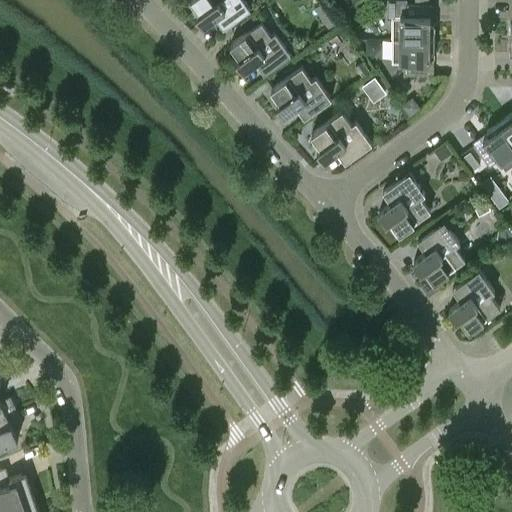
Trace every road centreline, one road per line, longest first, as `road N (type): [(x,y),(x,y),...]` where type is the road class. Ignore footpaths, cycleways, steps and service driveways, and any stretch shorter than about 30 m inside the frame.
road 1 (secondary): [(297,459),(129,230),(0,118)]
road 2 (residential): [(328,211),(139,0)]
road 3 (residential): [(328,211),(449,115),(468,76),(467,0)]
road 4 (residential): [(81,511),(64,385),(0,315)]
road 5 (residential): [(458,372),(328,211)]
road 6 (residential): [(458,372),(335,455)]
road 7 (residential): [(367,494),(483,405)]
